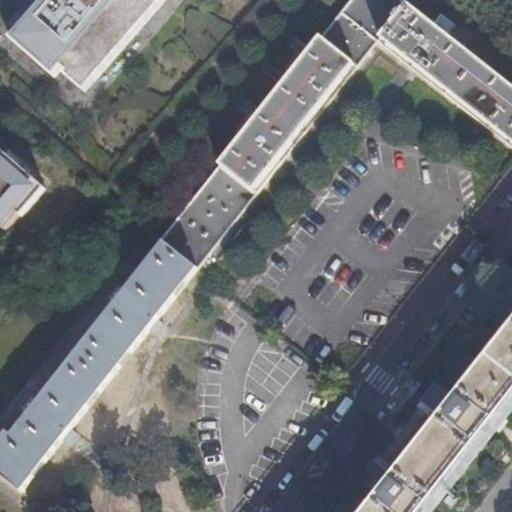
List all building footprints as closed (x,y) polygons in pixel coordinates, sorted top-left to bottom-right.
[(67,74),(87,91),(165,0),(45,0),(13,38),(57,76),(65,68),(69,72),(67,74)] [(511,145),(511,83),(511,84),(448,34),(455,25),(442,15),(435,24),(408,3),(403,0),(349,0),(326,30),(220,166),(162,240),(165,243),(198,270),(257,195),(364,60),(379,41),(511,145)] [(0,223),(9,231),(22,216),(24,217),(48,189),(33,177),(30,180),(15,167),(18,163),(0,147),(0,223)] [(198,270),(165,243),(136,280),(124,271),(97,305),(108,315),(49,389),(37,380),(9,414),(22,424),(15,433),(10,430),(0,442),(0,473),(22,491),(198,270)] [(511,290),(503,303),(511,309),(511,290)] [(511,330),(457,400),(442,418),(396,477),(381,495),(368,511),(426,511),(511,404),(511,330)] [(423,403),(442,418),(457,400),(437,385),(423,403)] [(362,480),(381,495),(396,477),(376,462),(362,480)]
